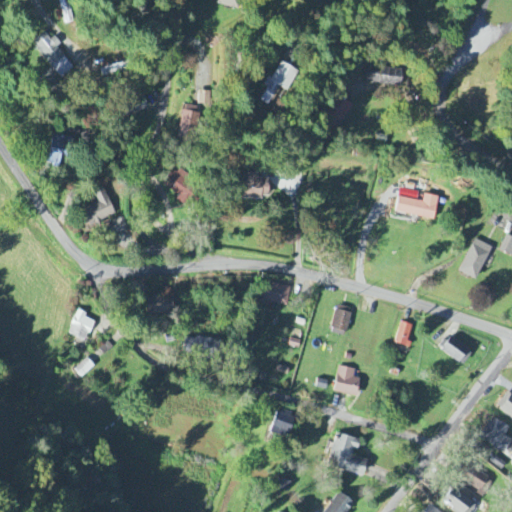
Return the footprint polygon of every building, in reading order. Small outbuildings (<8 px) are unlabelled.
[(65,25),(73,23),(67,0),(63,0),(59,1),(65,25)] [(31,43),(60,79),(73,69),(56,48),(60,45),(54,37),(50,40),(44,33),(31,43)] [(258,101),(267,105),(276,86),(286,91),(296,70),(277,61),(258,101)] [(401,86),(402,69),(381,69),(381,72),(366,72),(366,85),(401,86)] [(210,105),(210,92),(198,92),(198,105),(210,105)] [(200,108),(183,105),(177,136),(194,139),(200,108)] [(74,140),(50,135),(44,164),(57,167),(59,157),(70,160),(74,140)] [(161,186),(179,197),(177,201),(185,206),(195,191),(187,186),(191,179),(173,168),(161,186)] [(268,199),(267,173),(237,174),(238,200),(268,199)] [(92,193),(97,203),(79,211),(87,229),(115,215),(102,188),(92,193)] [(437,198),(424,195),(422,202),(397,198),(394,213),(433,221),(437,198)] [(511,257),(511,238),(506,236),(499,251),(511,257)] [(458,272),(476,280),(491,248),(474,240),(458,272)] [(289,287),(258,284),(255,303),(287,306),(289,287)] [(145,298),(146,316),(173,315),(172,297),(145,298)] [(329,333),(345,337),(352,310),(336,306),(329,333)] [(93,322),(84,318),(85,314),(76,311),(67,336),(86,343),(93,322)] [(394,344),(406,348),(413,327),(401,323),(394,344)] [(439,351),(463,367),(472,353),(448,337),(439,351)] [(185,350),(218,351),(219,340),(185,339),(185,350)] [(81,378),(94,367),(86,358),(73,370),(81,378)] [(355,370),(338,367),(332,393),(356,398),(360,380),(353,378),(355,370)] [(495,409),(511,420),(511,395),(507,391),(495,409)] [(270,435),(288,439),(293,419),(274,415),(270,435)] [(511,440),(504,436),(509,428),(494,420),(482,442),(504,454),(511,440)] [(366,461),(354,457),(358,440),(336,434),(327,468),(362,477),(366,461)] [(505,465),(491,453),(486,459),(500,471),(505,465)] [(493,480),(468,468),(461,483),(485,495),(493,480)] [(288,493),(291,482),(279,479),(276,489),(288,493)] [(471,511),(476,505),(446,487),(438,501),(455,511),(471,511)] [(348,511),(354,504),(338,493),(324,511),(348,511)]
